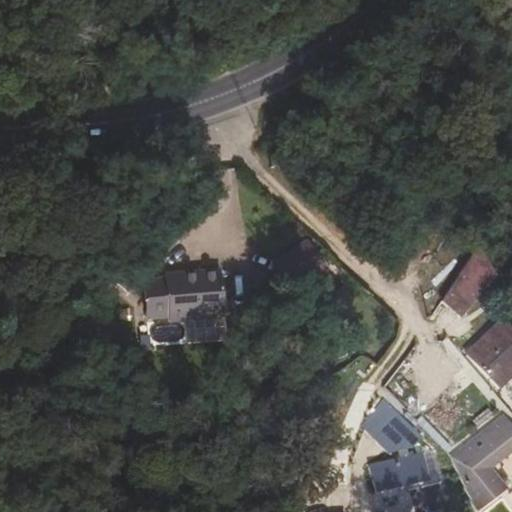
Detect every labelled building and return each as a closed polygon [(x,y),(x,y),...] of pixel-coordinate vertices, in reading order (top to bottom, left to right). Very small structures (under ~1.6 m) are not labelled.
[(228,188),(214,177),(199,176),(199,189),(228,188)] [(309,238),(272,260),(295,298),(333,276),(309,238)] [(511,279),(495,253),(456,313),(482,329),(511,286),(511,279)] [(182,316),(217,314),(235,313),(235,312),(232,264),(178,268),(177,272),(163,272),(165,313),(181,313),(182,316)] [(93,342),(108,323),(91,306),(73,324),(93,342)] [(235,313),(217,314),(218,330),(235,329),(235,313)] [(93,342),(100,349),(116,331),(108,323),(93,342)] [(511,333),(483,359),(509,391),(511,388),(511,333)] [(414,395),(388,417),(415,448),(426,447),(427,455),(396,459),(398,486),(454,479),(452,452),(438,454),(437,446),(450,435),(414,395)] [(511,431),(484,454),(511,485),(511,431)] [(511,511),(511,485),(484,454),(476,462),(501,511),(511,511)]
